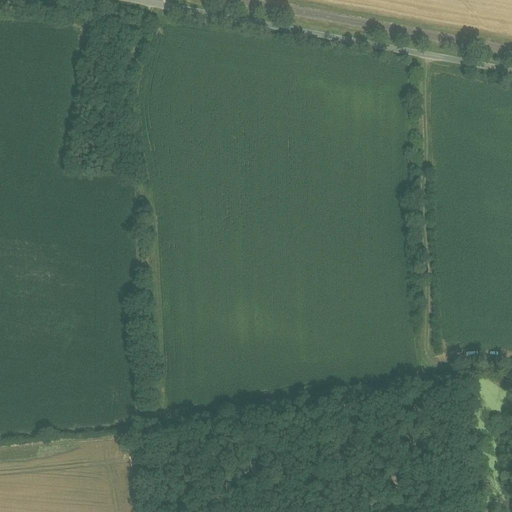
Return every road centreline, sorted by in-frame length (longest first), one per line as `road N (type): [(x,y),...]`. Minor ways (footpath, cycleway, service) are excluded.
road 1 (track): [(420,49),(427,346),(443,357),(511,347)]
road 2 (unclassified): [(167,0),(511,66)]
